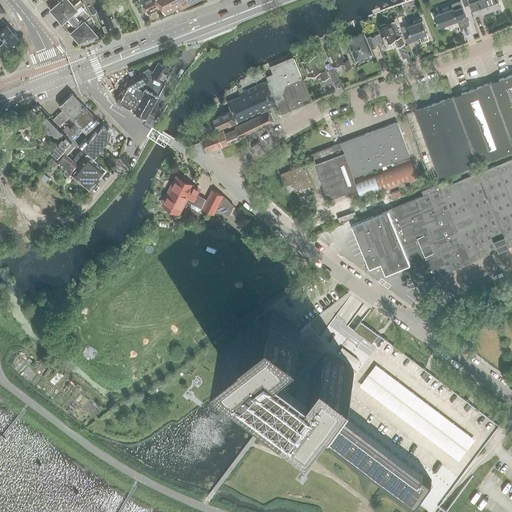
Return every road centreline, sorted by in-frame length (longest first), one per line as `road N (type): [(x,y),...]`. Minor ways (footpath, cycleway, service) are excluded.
road 1 (unclassified): [(220,177),(311,113),(511,37)]
road 2 (unclassified): [(217,511),(109,460),(0,378)]
road 3 (unclassified): [(414,325),(220,177)]
road 4 (secondary): [(79,73),(273,0)]
road 5 (unclassified): [(220,177),(110,108),(79,73)]
road 6 (track): [(75,437),(192,362)]
road 7 (unclassified): [(511,397),(414,325)]
road 8 (unclassified): [(414,325),(454,285),(511,260)]
